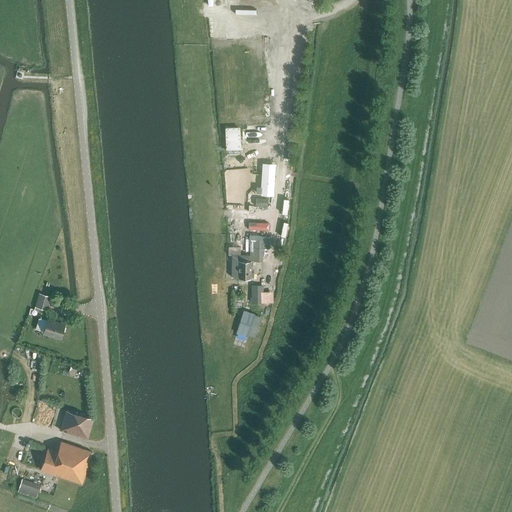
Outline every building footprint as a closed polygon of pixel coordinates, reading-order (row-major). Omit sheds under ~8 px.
[(238,127),(227,128),(228,151),(239,151),(238,127)] [(263,186),(257,186),(257,193),(273,194),(274,164),(264,163),(263,186)] [(249,221),(249,229),(269,230),(270,222),(249,221)] [(232,255),(232,277),(239,277),(239,278),(251,278),(251,261),(262,261),(262,248),(255,248),(255,239),(250,239),(250,261),(249,261),(249,255),(232,255)] [(252,285),(252,303),(262,303),(262,285),(252,285)] [(39,293),(35,307),(45,310),(49,296),(39,293)] [(244,310),(237,333),(247,336),(254,314),(244,310)] [(47,320),(47,321),(39,318),(36,329),(44,331),(44,333),(61,338),(65,326),(47,320)] [(92,420),(67,413),(62,429),(69,431),(69,433),(86,438),(92,420)] [(57,453),(48,449),(40,471),(82,485),(92,453),(61,443),(57,453)] [(18,492),(36,498),(41,485),(22,479),(18,492)]
